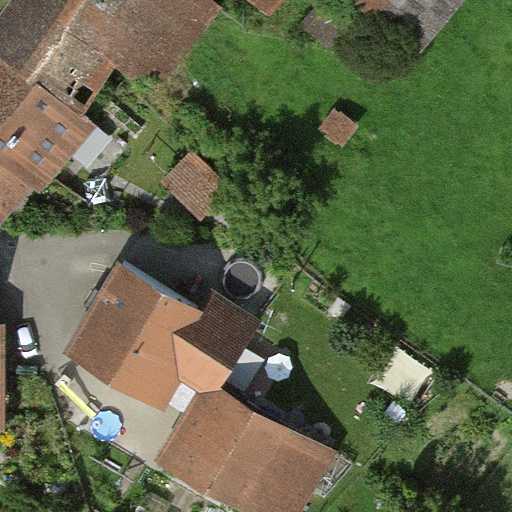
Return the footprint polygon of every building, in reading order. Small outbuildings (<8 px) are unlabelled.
[(224,8),(213,0),(6,0),(0,8),(0,216),(121,65),(157,93),(224,8)] [(252,0),(271,16),(285,0),(252,0)] [(394,0),(352,0),(377,21),(394,0)] [(379,134),(336,104),(319,128),(362,158),(379,134)] [(199,148),(166,178),(208,222),(240,191),(199,148)] [(179,294),(124,262),(68,357),(183,425),(163,458),(256,511),(307,511),(344,450),(236,386),(277,317),(194,268),(179,294)] [(0,430),(10,430),(10,322),(0,322),(0,430)]
